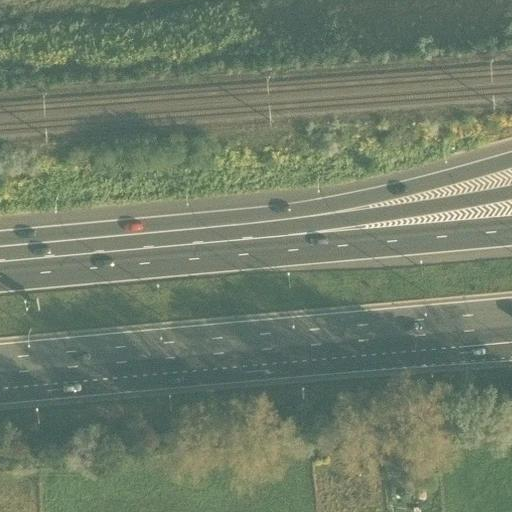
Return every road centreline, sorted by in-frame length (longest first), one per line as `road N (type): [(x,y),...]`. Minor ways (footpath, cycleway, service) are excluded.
road 1 (motorway): [(0,367),(444,326)]
road 2 (motorway): [(293,249),(0,276)]
road 3 (motorway): [(511,158),(293,249)]
road 4 (motorway): [(511,191),(293,249)]
road 5 (motorway): [(511,230),(293,249)]
